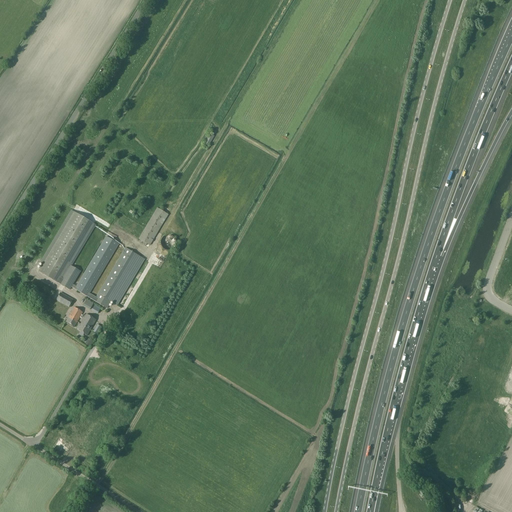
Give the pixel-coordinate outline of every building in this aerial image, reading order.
[(207,147),(214,136),(210,134),(203,145),(207,147)] [(149,245),(168,214),(157,208),(139,238),(144,241),(142,244),(145,245),(147,243),(149,245)] [(76,287),(73,285),(81,272),(72,266),(95,227),(92,226),(93,223),(71,210),(40,263),(42,264),(38,272),(69,290),(71,287),(107,309),(111,301),(139,256),(125,248),(96,297),(90,294),(89,294),(119,244),(106,236),(76,287)] [(145,259),(139,256),(111,301),(117,305),(145,259)] [(60,293),(56,300),(69,307),(73,300),(60,293)] [(90,310),(93,304),(86,300),(83,306),(90,310)] [(74,327),(83,313),(74,308),(66,322),(74,327)] [(87,336),(96,321),(86,315),(77,330),(87,336)] [(64,458),(72,450),(61,439),(53,448),(64,458)]
